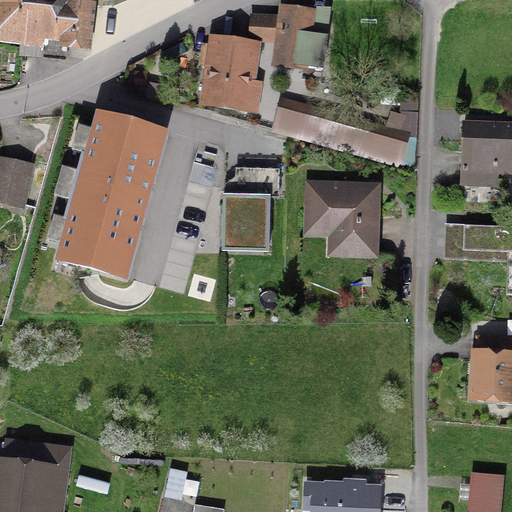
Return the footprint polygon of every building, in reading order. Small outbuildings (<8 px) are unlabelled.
[(0,0),(0,33),(42,39),(40,57),(64,60),(66,43),(85,45),(90,0),(0,0)] [(301,70),(309,15),(282,12),(281,22),(251,20),(250,39),(278,41),(275,66),(301,70)] [(246,83),(251,49),(214,44),(205,103),(255,110),(258,85),(246,83)] [(324,122),(326,116),(279,102),(270,132),(395,166),(401,144),(324,122)] [(62,258),(126,275),(164,135),(99,118),(98,124),(81,120),(47,246),(64,251),(62,258)] [(497,131),(497,127),(462,126),(459,203),(494,204),(495,174),(511,174),(511,127),(506,128),(505,132),(497,131)] [(0,162),(0,203),(21,208),(29,169),(0,162)] [(374,190),(309,188),(307,233),(340,234),(339,254),(371,255),(374,190)] [(222,259),(272,260),(274,197),(224,196),(222,259)] [(510,227),(447,226),(446,260),(509,262),(510,242),(510,227)] [(511,341),(476,339),(472,397),(511,400),(511,389),(511,341)] [(7,445),(0,497),(0,511),(58,511),(67,453),(7,445)] [(468,511),(497,511),(500,479),(471,477),(468,511)] [(374,511),(376,492),(352,490),(352,488),(337,487),(336,490),(305,488),(304,509),(311,510),(310,511),(374,511)]
